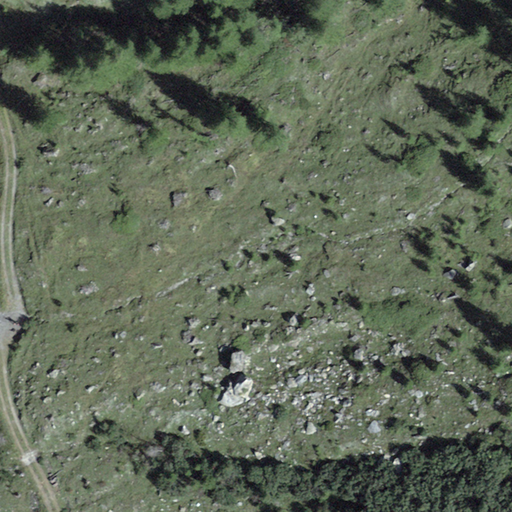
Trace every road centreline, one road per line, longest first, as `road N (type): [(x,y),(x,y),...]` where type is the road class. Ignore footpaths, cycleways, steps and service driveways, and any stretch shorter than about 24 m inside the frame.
road 1 (track): [(0,73),(16,136),(4,241),(13,319),(0,339)]
road 2 (track): [(58,511),(13,417),(0,350)]
